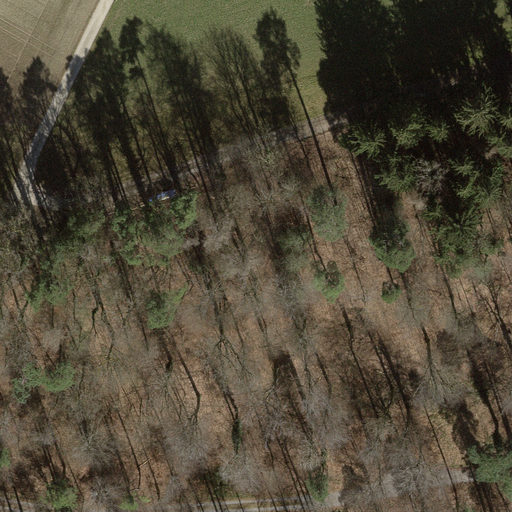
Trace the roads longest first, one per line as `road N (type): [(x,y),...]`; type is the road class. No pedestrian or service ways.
road 1 (track): [(511,61),(66,203)]
road 2 (track): [(188,511),(285,505),(462,475),(511,456)]
road 3 (track): [(66,203),(37,196),(27,174),(109,0)]
